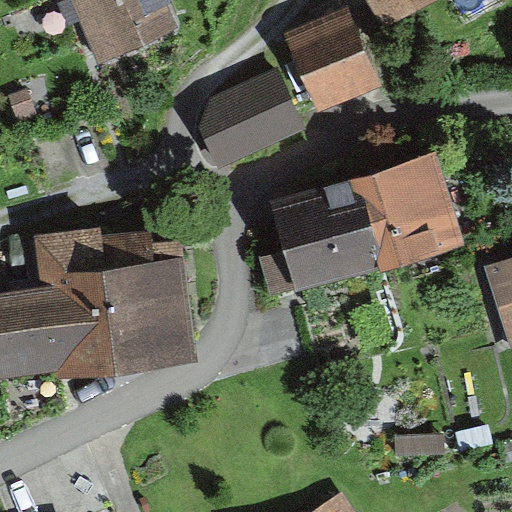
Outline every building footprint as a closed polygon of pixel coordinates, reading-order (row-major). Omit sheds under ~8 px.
[(166,0),(66,0),(57,4),(69,32),(84,25),(99,62),(179,30),(166,0)] [(367,0),(381,24),(422,0),(367,0)] [(381,94),(349,13),(288,37),(321,118),(381,94)] [(308,131),(284,71),(213,98),(201,128),(216,167),(308,131)] [(28,90),(9,96),(18,123),(37,116),(28,90)] [(439,159),(353,184),(379,272),(465,247),(439,159)] [(257,260),(269,304),(379,272),(353,184),(274,206),(287,252),(257,260)] [(41,292),(0,295),(0,381),(196,363),(185,242),(154,245),(153,232),(102,237),(101,232),(36,238),(41,292)] [(511,261),(485,270),(511,354),(511,261)] [(445,435),(397,437),(398,458),(445,456),(445,435)] [(346,511),(339,500),(321,511),(346,511)]
